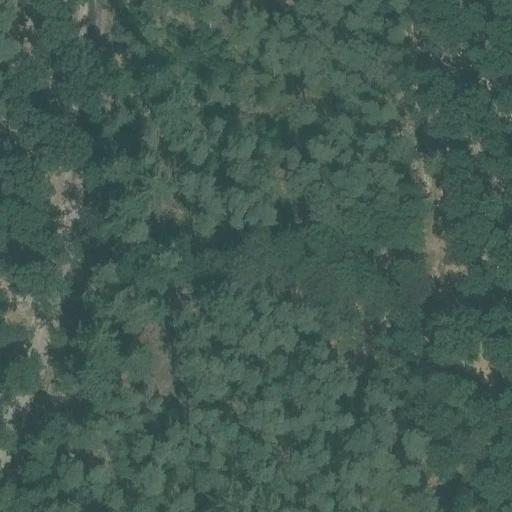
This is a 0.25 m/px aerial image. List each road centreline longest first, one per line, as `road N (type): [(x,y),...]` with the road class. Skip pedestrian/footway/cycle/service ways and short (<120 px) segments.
road 1 (track): [(404,0),(443,511)]
road 2 (track): [(0,458),(58,295),(76,217),(97,0)]
